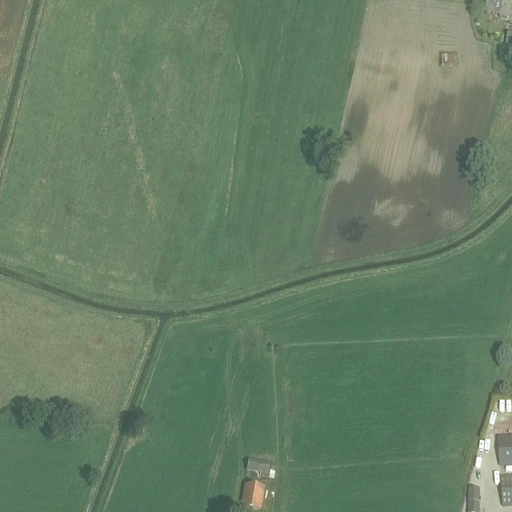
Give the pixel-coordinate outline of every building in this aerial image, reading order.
[(499,16),(511,19),(511,0),(487,0),(484,11),(499,15),(499,16)] [(503,51),(511,53),(511,32),(509,31),(503,51)] [(442,55),(442,65),(454,65),(454,54),(442,55)] [(497,414),(511,417),(511,403),(500,401),(497,414)] [(489,434),(496,436),(500,424),(494,422),(489,434)] [(511,435),(498,436),(500,467),(511,466),(511,435)] [(483,456),(495,456),(495,444),(484,443),(483,456)] [(260,477),(267,478),(270,463),(262,461),(263,456),(256,455),(255,460),(248,459),(246,471),(260,473),(260,477)] [(511,476),(501,477),(503,507),(511,506),(511,476)] [(241,508),(260,511),(264,487),(245,484),(241,508)] [(468,511),(479,511),(481,489),(470,489),(468,511)]
